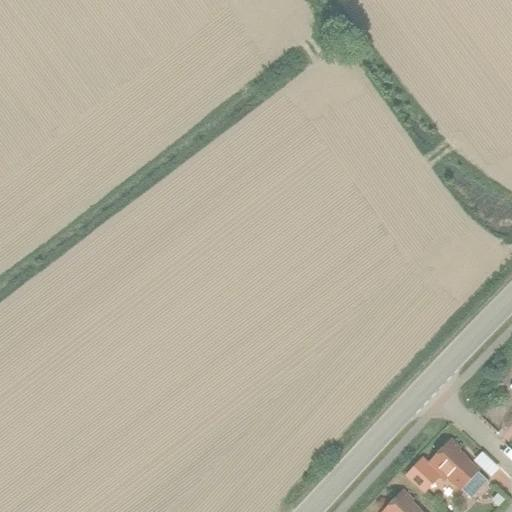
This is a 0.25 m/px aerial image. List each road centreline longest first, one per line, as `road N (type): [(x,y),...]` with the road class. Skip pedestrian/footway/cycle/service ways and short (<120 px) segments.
road 1 (residential): [(420,376),(292,511)]
road 2 (residential): [(511,278),(420,376)]
road 3 (residential): [(420,376),(511,466)]
